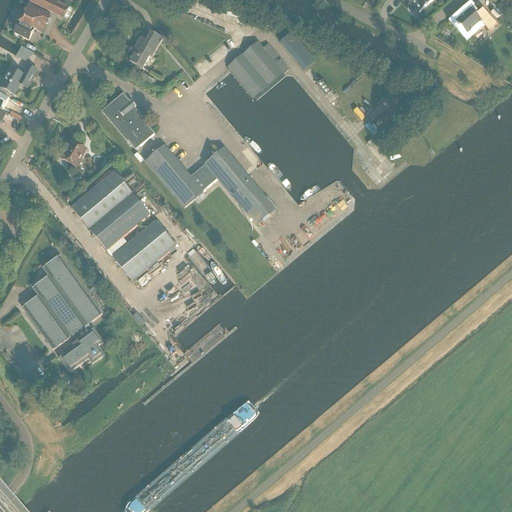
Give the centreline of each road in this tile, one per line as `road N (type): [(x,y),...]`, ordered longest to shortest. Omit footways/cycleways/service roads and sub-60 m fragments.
road 1 (unclassified): [(233,511),(511,273)]
road 2 (residential): [(0,194),(107,0)]
road 3 (residential): [(463,0),(415,42),(328,0)]
